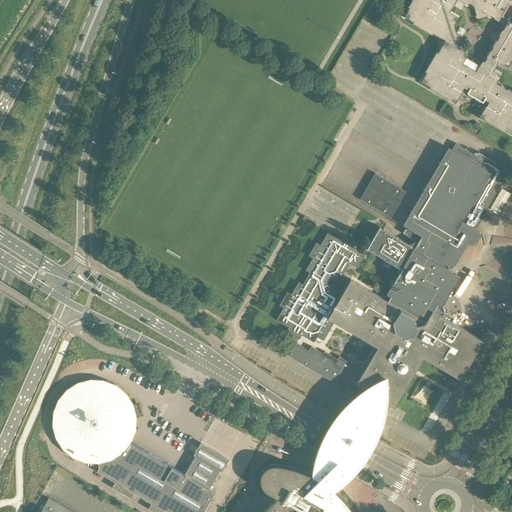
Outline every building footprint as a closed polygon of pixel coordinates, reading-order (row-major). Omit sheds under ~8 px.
[(488,102),(479,118),(504,133),(505,131),(511,135),(511,91),(496,82),(500,75),(493,71),(498,62),(507,67),(511,58),(511,0),(412,0),(408,7),(409,8),(404,17),(413,23),(412,24),(432,36),(433,34),(444,41),(437,53),(436,52),(425,72),(426,72),(421,82),(430,87),(429,88),(455,104),(464,88),(468,91),(466,93),(482,102),(483,100),(488,102)] [(472,125),(475,131),(481,128),(478,122),(472,125)] [(339,380),(358,392),(374,401),(376,396),(386,402),(389,404),(393,407),(413,374),(415,370),(420,362),(418,361),(420,356),(434,364),(460,379),(483,340),(466,330),(452,322),(454,317),(444,312),(442,305),(448,296),(459,276),(442,266),(444,262),(451,266),(454,265),(467,243),(471,245),(479,232),(475,230),(487,209),(507,174),(506,169),(478,152),(476,156),(455,144),(451,150),(448,148),(403,225),(406,227),(402,233),(415,241),(409,245),(408,244),(398,238),(383,230),(381,234),(377,231),(369,244),(366,248),(379,256),(392,263),(384,275),(393,281),(386,294),(390,296),(387,301),(350,279),(342,292),(326,282),(329,278),(337,283),(349,263),(357,268),(365,255),(353,248),(355,244),(345,237),(342,236),(340,240),(327,233),(320,245),(316,243),(308,256),(312,258),(305,270),(309,273),(302,285),(298,282),(291,295),(289,294),(287,292),(279,305),(283,308),(276,320),(288,328),(286,332),(299,339),(301,335),(314,343),(317,337),(323,340),(334,322),(377,347),(363,370),(339,356),(337,359),(324,352),(323,354),(311,346),(308,350),(296,343),(288,356),(336,385),(339,380)] [(375,174),(360,199),(391,217),(406,192),(375,174)] [(501,189),(489,210),(498,215),(511,194),(501,189)] [(140,414),(138,405),(131,407),(130,405),(124,395),(114,387),(103,383),(90,382),(78,385),(68,392),(60,401),(55,413),(55,425),(58,437),(64,447),(74,455),(73,457),(87,462),(98,463),(99,468),(97,472),(115,482),(112,487),(130,498),(133,493),(151,504),(148,509),(153,511),(203,511),(215,492),(209,488),(219,471),(221,472),(227,461),(199,445),(193,455),(195,456),(184,474),(182,473),(128,441),(133,430),(133,417),(133,415),(137,415),(140,414)] [(343,499),(341,497),(338,495),(336,492),(334,490),(337,488),(340,485),(344,482),(347,480),(350,477),(353,474),(356,471),(358,467),(361,464),(364,461),(366,457),(368,454),(370,450),(373,446),(374,443),(376,439),(378,435),(379,431),(381,427),(382,423),(383,419),(383,418),(384,415),(385,411),(386,406),(386,402),(376,396),(374,401),(358,392),(355,394),(351,397),(350,398),(348,400),(345,403),(342,406),(340,409),(337,413),(334,416),(331,421),(330,423),(327,427),(325,430),(323,434),(321,438),(320,442),(318,446),(317,450),(316,454),(314,458),(313,462),(312,466),(312,470),(311,475),(308,473),(305,472),(302,471),(299,469),(296,468),(293,467),(289,467),(286,466),(283,465),(280,465),(277,464),(273,464),(272,464),(271,464),(270,465),(269,465),(268,465),(267,466),(266,466),(266,467),(265,467),(264,468),(263,469),(263,470),(262,470),(261,471),(261,472),(260,473),(260,474),(260,475),(260,476),(259,477),(259,478),(259,479),(259,480),(259,481),(260,482),(260,483),(260,484),(261,485),(261,486),(262,487),(263,488),(263,489),(264,490),(265,490),(266,491),(276,497),(267,506),(260,511),(351,511),(351,510),(349,507),(347,504),(345,502),(343,499)] [(74,511),(48,497),(39,511),(74,511)]
